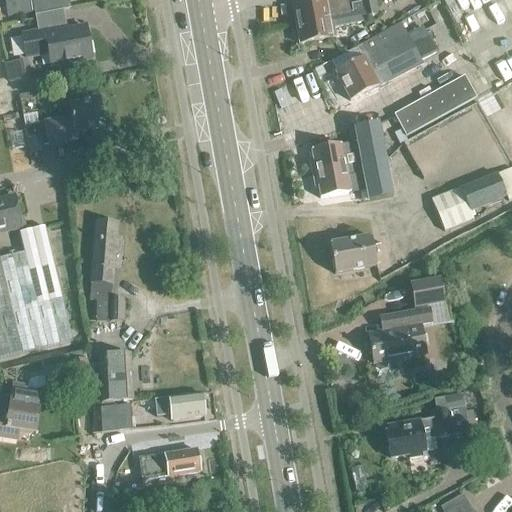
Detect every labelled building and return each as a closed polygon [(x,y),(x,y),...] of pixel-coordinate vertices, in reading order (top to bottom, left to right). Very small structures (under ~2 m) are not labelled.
[(31,0),(34,17),(70,9),(67,0),(31,0)] [(315,0),(292,4),(296,27),(326,22),(325,20),(351,15),(351,14),(348,14),(345,0),(315,0)] [(350,6),(352,14),(351,14),(351,15),(325,20),(326,22),(296,27),(299,46),(331,40),(335,39),(334,29),(364,24),(363,20),(378,17),(374,0),(356,0),(358,4),(350,6)] [(336,73),(334,73),(349,102),(377,88),(378,91),(379,91),(378,88),(421,66),(400,25),(330,62),(336,73)] [(91,60),(85,28),(57,33),(57,30),(21,36),(25,58),(47,54),(50,67),(91,60)] [(438,120),(475,99),(464,78),(427,99),(438,120)] [(81,100),(82,104),(68,106),(71,118),(43,123),(47,146),(78,140),(76,133),(103,128),(98,97),(81,100)] [(405,138),(438,120),(427,99),(393,117),(405,138)] [(311,176),(385,162),(377,125),(353,130),(354,137),(350,138),(351,143),(351,144),(311,152),(313,162),(309,163),(311,176)] [(392,198),(385,162),(311,176),(314,190),(318,189),(320,200),(349,194),(349,195),(366,192),(368,203),(392,198)] [(506,199),(496,176),(460,191),(469,213),(506,199)] [(459,190),(430,202),(443,232),(472,221),(469,213),(460,191),(459,190)] [(0,233),(20,229),(13,198),(0,200),(0,233)] [(96,303),(95,323),(123,324),(124,300),(109,300),(112,269),(109,269),(107,265),(108,254),(119,255),(120,239),(115,239),(116,226),(116,225),(96,223),(89,302),(96,303)] [(23,254),(49,248),(44,228),(18,234),(23,254)] [(375,268),(373,252),(370,238),(328,246),(334,275),(375,268)] [(0,359),(71,343),(49,248),(23,254),(0,259),(0,359)] [(414,310),(443,305),(438,280),(409,285),(414,310)] [(381,333),(368,336),(370,349),(369,349),(370,353),(371,353),(373,365),(425,356),(420,327),(431,326),(428,311),(379,319),(381,333)] [(74,384),(90,380),(85,361),(83,352),(40,363),(46,391),(67,386),(66,383),(73,381),(74,384)] [(124,373),(123,356),(98,358),(100,404),(132,402),(130,373),(124,373)] [(35,393),(12,389),(8,415),(0,414),(0,439),(16,442),(18,432),(34,435),(38,408),(39,398),(34,397),(35,393)] [(170,422),(203,418),(201,395),(168,399),(168,400),(154,401),(156,418),(170,416),(170,422)] [(101,434),(121,432),(131,431),(129,406),(99,409),(101,434)] [(447,412),(432,414),(433,421),(419,423),(419,422),(394,426),(395,432),(385,433),(390,460),(408,457),(409,460),(421,458),(420,455),(424,454),(424,452),(438,450),(437,440),(451,438),(468,435),(464,409),(447,412)] [(167,479),(170,478),(199,474),(198,470),(200,467),(199,463),(197,461),(195,451),(180,454),(180,453),(163,456),(153,458),(153,457),(137,460),(141,483),(157,481),(157,480),(167,478),(167,479)] [(473,511),(464,496),(441,508),(443,511),(473,511)]
